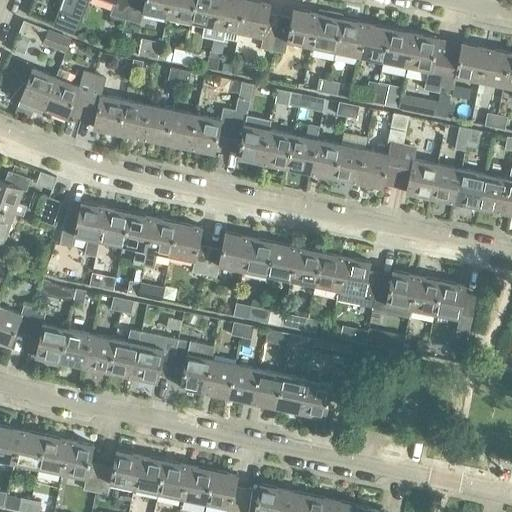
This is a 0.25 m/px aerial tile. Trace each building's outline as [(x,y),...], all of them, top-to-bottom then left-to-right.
[(35,0),(32,11),(48,16),(51,4),(37,0),(35,0)] [(89,0),(77,0),(72,13),(61,9),(55,25),(77,35),(89,0)] [(126,19),(131,0),(111,0),(117,2),(112,16),(126,19)] [(167,15),(170,0),(131,0),(126,19),(141,22),(143,10),(167,15)] [(190,20),(194,0),(170,0),(167,15),(190,20)] [(215,25),(220,0),(194,0),(190,20),(215,25)] [(239,30),(245,0),(220,0),(215,25),(239,30)] [(274,48),(279,23),(266,20),(270,2),(260,0),(245,0),(239,30),(264,35),(262,46),(274,48)] [(311,45),(318,12),(295,7),(291,25),(279,23),(274,48),(286,51),(288,40),(311,45)] [(335,50),(341,17),(318,12),(311,45),(335,50)] [(359,55),(366,22),(341,17),(335,50),(359,55)] [(66,51),(71,39),(25,20),(20,32),(66,51)] [(383,60),(390,27),(366,22),(359,55),(383,60)] [(407,65),(414,32),(390,27),(383,60),(407,65)] [(440,84),(445,56),(434,54),(437,36),(414,32),(407,65),(431,70),(428,81),(440,84)] [(479,80),(485,46),(463,41),(459,59),(445,56),(440,84),(453,86),(456,75),(479,80)] [(502,84),(509,51),(485,46),(479,80),(502,84)] [(182,62),(184,53),(184,50),(173,49),(171,60),(182,62)] [(511,86),(511,51),(509,51),(502,84),(511,86)] [(194,68),(196,55),(184,53),(181,66),(194,68)] [(144,62),(134,60),(132,73),(142,74),(144,62)] [(234,66),(224,64),(223,73),(232,75),(234,66)] [(44,107),(57,75),(33,65),(20,97),(44,107)] [(177,82),(180,70),(171,68),(168,81),(177,82)] [(189,72),(180,70),(177,82),(187,84),(189,72)] [(85,105),(93,79),(84,77),(80,85),(57,75),(44,107),(68,117),(74,102),(85,105)] [(326,92),(329,80),(319,77),(316,89),(326,92)] [(118,132),(124,98),(100,93),(103,81),(93,79),(85,105),(97,109),(93,127),(118,132)] [(231,79),(229,90),(239,92),(242,81),(231,79)] [(329,80),(326,92),(336,94),(338,82),(329,80)] [(375,102),(379,82),(367,80),(363,99),(375,102)] [(379,81),(379,82),(375,102),(398,106),(401,94),(388,91),(389,83),(379,81)] [(299,106),(302,92),(292,91),(290,105),(299,106)] [(302,92),(299,106),(309,108),(312,95),(302,92)] [(262,162),(269,128),(245,123),(250,99),(238,97),(236,109),(230,137),(241,139),(238,157),(262,162)] [(143,137),(149,103),(124,98),(118,132),(143,137)] [(347,116),(350,103),(341,101),(338,114),(347,116)] [(426,101),(423,113),(435,115),(438,103),(426,101)] [(165,142),(172,108),(149,103),(143,137),(165,142)] [(350,103),(347,116),(357,118),(360,105),(350,103)] [(230,137),(236,109),(224,107),(222,118),(197,113),(190,147),(215,152),(218,135),(230,137)] [(190,147),(197,113),(172,108),(165,142),(190,147)] [(397,172),(403,143),(409,115),(393,112),(387,140),(392,141),(389,153),(365,148),(358,182),(382,187),(386,169),(397,172)] [(493,126),(496,116),(484,113),(481,124),(493,126)] [(496,116),(493,126),(504,128),(506,119),(496,116)] [(467,141),(469,128),(459,125),(457,139),(467,141)] [(287,167),(294,133),(269,128),(262,162),(287,167)] [(469,128),(467,141),(477,142),(479,130),(469,128)] [(310,172),(316,138),(294,133),(287,167),(310,172)] [(335,177),(342,143),(316,138),(310,172),(335,177)] [(358,182),(365,148),(342,143),(335,177),(358,182)] [(430,197),(437,163),(413,158),(415,146),(403,143),(397,172),(409,174),(406,192),(430,197)] [(454,202),(461,167),(437,163),(430,197),(454,202)] [(478,207),(485,173),(461,167),(454,202),(478,207)] [(0,206),(14,211),(22,189),(26,191),(31,178),(9,171),(5,182),(0,180),(0,206)] [(502,212),(509,178),(485,173),(478,207),(502,212)] [(511,178),(509,178),(502,212),(511,213),(511,178)] [(56,226),(64,202),(48,196),(39,220),(56,226)] [(98,239),(105,205),(81,200),(79,210),(67,207),(56,242),(72,245),(74,234),(87,237),(84,254),(94,256),(98,239)] [(122,244),(130,210),(105,205),(98,239),(122,244)] [(0,244),(2,245),(14,211),(0,206),(0,244)] [(142,264),(153,215),(130,210),(122,244),(136,247),(133,262),(142,264)] [(170,254),(178,220),(153,215),(142,264),(154,267),(157,252),(170,254)] [(205,273),(210,246),(198,243),(202,226),(178,220),(170,254),(195,260),(192,271),(205,273)] [(242,269),(249,236),(226,231),(222,249),(210,246),(205,273),(216,276),(218,264),(242,269)] [(266,274),(273,241),(249,236),(242,269),(266,274)] [(290,279),(297,246),(273,241),(266,274),(290,279)] [(314,284),(321,251),(297,246),(290,279),(314,284)] [(338,289),(345,256),(321,251),(314,284),(338,289)] [(372,307),(378,281),(366,279),(370,261),(345,256),(338,289),(336,300),(372,307)] [(410,307),(417,274),(393,269),(390,284),(378,281),(372,307),(384,310),(386,302),(410,307)] [(98,286),(101,273),(91,271),(88,284),(98,286)] [(434,312),(441,279),(417,274),(410,307),(434,312)] [(136,295),(139,282),(128,279),(125,292),(136,295)] [(441,279),(434,312),(459,317),(456,330),(468,332),(473,313),(461,310),(466,284),(441,279)] [(43,280),(39,294),(50,297),(54,283),(43,280)] [(139,282),(136,295),(146,297),(149,284),(139,282)] [(84,301),(87,289),(76,287),(74,299),(84,301)] [(121,311),(124,298),(112,295),(109,309),(121,311)] [(61,361),(67,328),(43,322),(45,312),(48,302),(38,298),(35,309),(27,334),(39,338),(35,356),(61,361)] [(124,298),(121,311),(132,313),(134,300),(124,298)] [(27,334),(35,309),(24,305),(22,312),(0,304),(0,340),(11,344),(15,330),(27,334)] [(256,319),(259,307),(249,305),(247,317),(256,319)] [(267,321),(269,309),(259,307),(256,319),(267,321)] [(305,329),(308,317),(298,315),(296,327),(305,329)] [(308,317),(305,329),(315,331),(317,319),(308,317)] [(241,336),(244,323),(233,321),(230,334),(241,336)] [(244,323),(241,336),(251,338),(254,325),(244,323)] [(355,327),(352,340),(365,343),(367,330),(355,327)] [(367,330),(365,342),(376,344),(379,330),(368,327),(367,330)] [(84,366),(91,333),(67,328),(61,361),(84,366)] [(132,376),(142,330),(130,328),(128,340),(115,338),(108,371),(132,376)] [(169,378),(177,339),(166,337),(163,348),(151,345),(153,333),(142,330),(132,376),(156,381),(157,375),(169,378)] [(289,348),(292,333),(282,331),(279,346),(289,348)] [(108,371),(115,338),(91,333),(84,366),(108,371)] [(292,333),(289,348),(300,350),(304,336),(292,333)] [(419,338),(416,353),(425,354),(428,340),(419,338)] [(205,392),(212,358),(187,353),(189,342),(177,339),(169,378),(181,380),(180,387),(205,392)] [(337,343),(335,355),(349,358),(351,346),(350,346),(349,345),(343,344),(337,343)] [(228,397),(235,363),(212,358),(205,392),(228,397)] [(252,402),(260,368),(235,363),(228,397),(252,402)] [(276,407),(283,373),(260,368),(252,402),(276,407)] [(306,378),(299,412),(324,417),(328,399),(340,402),(346,374),(334,371),(332,383),(306,378)] [(299,412),(306,378),(283,373),(276,407),(299,412)] [(0,460),(13,463),(20,428),(0,423),(0,460)] [(36,468),(43,433),(20,428),(13,463),(36,468)] [(60,473),(67,438),(43,433),(36,468),(60,473)] [(95,491),(100,464),(88,461),(92,444),(67,438),(60,473),(84,478),(82,489),(95,491)] [(133,489),(140,454),(116,449),(112,467),(100,464),(95,491),(106,494),(109,483),(133,489)] [(156,494),(164,459),(140,454),(133,489),(156,494)] [(180,499),(188,464),(164,459),(156,494),(180,499)] [(204,504),(211,469),(188,464),(180,499),(204,504)] [(239,511),(245,488),(234,486),(236,475),(211,469),(204,504),(229,509),(228,511),(239,511)] [(245,488),(239,511),(278,511),(283,489),(259,484),(258,491),(245,488)] [(303,511),(307,494),(283,489),(278,511),(303,511)] [(328,511),(331,499),(307,494),(303,511),(328,511)] [(29,499),(20,497),(18,509),(26,511),(29,499)] [(29,511),(40,511),(43,502),(29,499),(26,511),(29,511)] [(352,511),(354,504),(331,499),(328,511),(352,511)]
